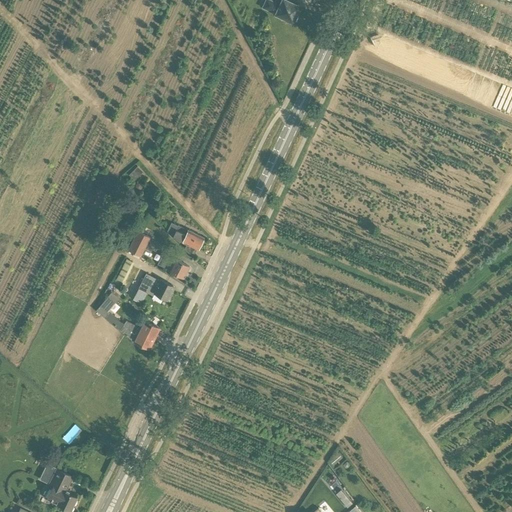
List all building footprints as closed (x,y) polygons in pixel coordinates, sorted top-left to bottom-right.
[(300,7),(290,2),(290,0),(276,0),(275,2),(273,1),(273,0),(266,0),(263,7),(293,22),(294,19),(295,19),(297,16),(296,15),(300,7)] [(137,166),(129,175),(135,181),(143,172),(137,166)] [(198,249),(204,238),(189,230),(186,234),(175,229),(171,236),(187,244),(184,249),(188,253),(194,256),(197,249),(198,249)] [(128,251),(140,257),(150,238),(137,232),(128,251)] [(158,264),(159,265),(184,278),(190,267),(175,259),(175,260),(163,254),(158,264)] [(126,259),(117,279),(116,278),(114,283),(121,287),(123,282),(124,283),(134,263),(126,259)] [(170,294),(171,292),(172,293),(174,289),(173,289),(174,287),(165,282),(147,272),(139,288),(153,295),(154,293),(167,300),(168,299),(171,297),(170,294)] [(131,340),(149,349),(152,342),(153,342),(159,328),(151,324),(144,320),(140,328),(126,320),(124,324),(108,311),(120,299),(112,292),(96,311),(131,340)] [(71,476),(56,469),(49,483),(54,485),(47,499),(71,510),(77,497),(64,491),(71,476)] [(349,499),(344,504),(347,508),(352,503),(349,499)]
